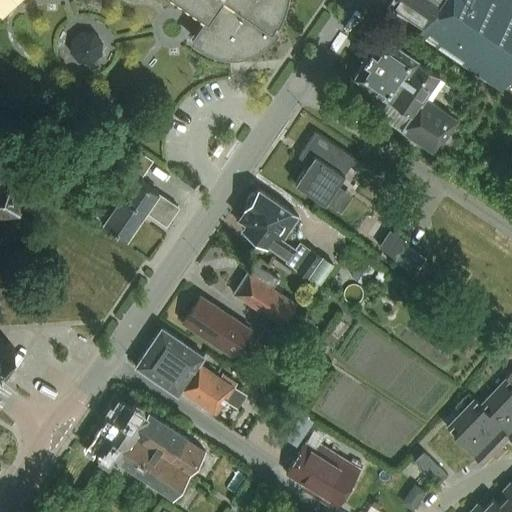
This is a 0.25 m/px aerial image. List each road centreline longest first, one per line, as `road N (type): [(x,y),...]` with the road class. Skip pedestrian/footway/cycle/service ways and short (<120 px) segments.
road 1 (secondary): [(108,361),(299,87)]
road 2 (residential): [(328,511),(108,361)]
road 3 (residential): [(511,233),(299,87)]
